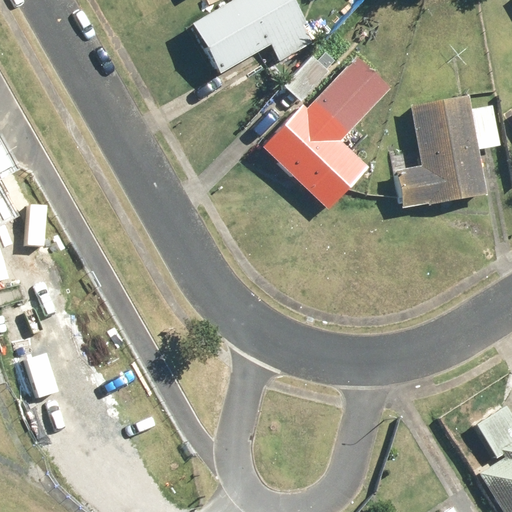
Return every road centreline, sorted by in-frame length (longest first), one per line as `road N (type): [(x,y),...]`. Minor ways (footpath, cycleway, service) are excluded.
road 1 (residential): [(376,364),(346,480),(311,510),(271,509),(240,484),(231,442),(254,329)]
road 2 (residential): [(254,329),(221,293),(47,0)]
road 3 (residential): [(511,312),(423,358),(376,364)]
road 4 (residential): [(376,364),(254,329)]
